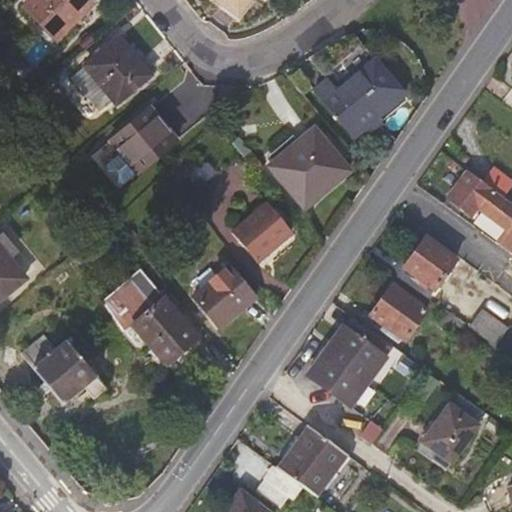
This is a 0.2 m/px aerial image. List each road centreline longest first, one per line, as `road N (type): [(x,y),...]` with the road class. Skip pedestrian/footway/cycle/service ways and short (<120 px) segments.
road 1 (secondary): [(157,511),(386,184)]
road 2 (residential): [(159,0),(198,48),(234,62),(272,53),(345,0)]
road 3 (unknown): [(262,368),(438,511)]
road 4 (secondary): [(386,184),(500,25)]
road 5 (residential): [(386,184),(511,277)]
